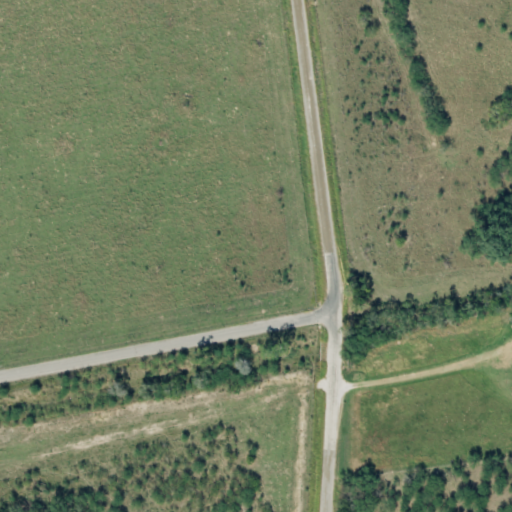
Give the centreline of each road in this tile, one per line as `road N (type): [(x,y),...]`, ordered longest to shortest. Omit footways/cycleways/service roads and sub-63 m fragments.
road 1 (residential): [(329,511),(338,312),(302,0)]
road 2 (residential): [(0,375),(338,312)]
